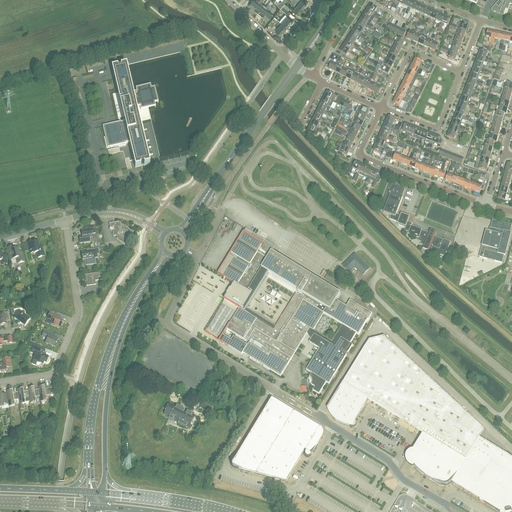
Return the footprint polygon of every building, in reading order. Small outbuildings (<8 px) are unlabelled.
[(257,0),(256,0),(255,2),(252,0),(251,0),(248,5),(253,9),(259,1),(257,0)] [(253,9),(258,12),(262,7),(260,5),(263,0),(262,0),(259,0),(259,1),(253,9)] [(277,6),(280,9),(282,6),(284,4),(286,2),(283,0),(282,0),(280,3),(277,6)] [(307,5),(301,0),(300,0),(297,0),(297,1),(295,0),(290,0),(291,0),(292,1),(302,9),(304,7),(305,8),(306,8),(307,6),(307,5)] [(404,0),(397,0),(396,2),(397,2),(395,5),(393,9),(396,10),(397,8),(398,8),(400,4),(402,5),(404,0)] [(498,0),(495,5),(506,9),(507,10),(510,4),(511,5),(508,3),(499,0),(498,0)] [(290,3),(295,7),(293,10),(299,14),(302,9),(292,1),(290,3)] [(416,4),(410,1),(408,8),(407,10),(406,10),(405,14),(407,15),(408,13),(409,13),(411,9),(413,10),(416,4)] [(264,9),(262,7),(258,12),(263,16),(267,11),(268,9),(270,6),(268,4),(264,9)] [(422,6),(416,4),(413,10),(416,11),(414,16),(415,16),(414,18),(416,19),(422,6)] [(377,17),(379,18),(380,16),(377,14),(377,13),(375,12),(376,9),(371,5),(367,11),(377,17)] [(490,10),(503,15),(505,9),(507,10),(506,9),(495,5),(490,10)] [(424,15),(427,9),(422,6),(416,19),(418,20),(420,17),(418,16),(419,13),(424,15)] [(433,12),(427,9),(424,15),(430,18),(433,12)] [(271,14),(267,11),(263,16),(267,20),(271,14)] [(377,17),(367,11),(364,16),(370,19),(371,17),(374,19),(375,18),(378,20),(379,18),(377,17)] [(435,20),(438,14),(433,12),(430,18),(435,20)] [(444,17),(438,14),(435,20),(441,23),(444,17)] [(370,19),(364,16),(360,21),(369,26),(372,29),(374,26),(370,24),(372,21),(370,19)] [(291,25),(293,23),(292,22),(287,17),(283,21),(288,26),(290,24),(291,25)] [(444,17),(441,23),(447,26),(450,19),(444,17)] [(276,20),(275,20),(273,19),(268,24),(272,28),(275,25),(277,28),(275,30),(280,35),(281,35),(283,34),(283,33),(282,32),(284,30),(275,22),(276,20)] [(283,21),(281,24),(277,19),(275,20),(276,20),(275,22),(284,30),(288,26),(283,21)] [(369,26),(360,21),(357,26),(363,30),(364,27),(367,29),(369,26)] [(458,27),(451,24),(448,30),(451,31),(452,30),(453,28),(456,29),(459,30),(466,33),(467,30),(468,30),(469,27),(468,27),(468,26),(459,23),(458,27)] [(354,31),(365,39),(367,37),(363,35),(364,34),(361,32),(363,30),(357,26),(354,31)] [(412,41),(415,35),(418,28),(416,27),(414,31),(412,30),(411,33),(409,32),(407,38),(412,41)] [(421,30),(420,34),(419,33),(418,36),(415,35),(412,41),(418,44),(424,31),(421,30)] [(466,33),(459,30),(457,36),(463,38),(466,33)] [(361,38),(364,40),(365,39),(354,31),(350,36),(356,40),(358,42),(360,39),(361,38)] [(424,31),(418,44),(424,46),(426,40),(428,37),(425,36),(427,32),(424,31)] [(499,34),(493,32),(491,43),(491,44),(494,45),(495,39),(498,40),(499,34)] [(356,40),(350,36),(347,41),(353,45),(359,49),(360,47),(357,45),(357,44),(354,43),(356,40)] [(463,38),(457,36),(455,42),(461,44),(463,38)] [(389,41),(393,43),(396,44),(402,47),(405,42),(398,39),(397,42),(394,40),(393,41),(390,39),(389,41)] [(452,47),(459,50),(461,44),(455,42),(452,40),(448,39),(447,41),(451,43),(450,43),(454,45),(452,47)] [(426,40),(424,46),(429,49),(432,43),(426,40)] [(353,45),(347,41),(343,46),(349,50),(352,52),(354,49),(357,51),(359,49),(353,45)] [(432,43),(429,49),(435,51),(438,45),(432,43)] [(366,51),(370,55),(377,48),(373,44),(366,51)] [(402,47),(396,44),(393,50),(399,53),(402,47)] [(346,56),(349,50),(343,46),(340,52),(346,56)] [(445,47),(442,46),(440,52),(447,54),(446,55),(449,56),(448,59),(455,62),(457,56),(450,53),(447,52),(444,51),(445,48),(445,47)] [(450,53),(457,56),(459,50),(452,47),(451,50),(448,49),(448,50),(445,48),(444,51),(447,52),(450,53)] [(393,50),(390,55),(396,58),(399,53),(393,50)] [(489,58),(486,57),(487,54),(481,51),(478,57),(491,62),(492,60),(489,58)] [(370,69),(378,55),(374,53),(366,67),(370,69)] [(333,61),(332,63),(329,69),(335,72),(338,66),(335,64),(336,62),(339,63),(341,59),(342,58),(333,54),(329,59),(333,61)] [(396,58),(390,55),(387,61),(393,64),(396,58)] [(476,63),(483,65),(484,63),(486,64),(487,63),(490,65),(491,62),(478,57),(476,63)] [(423,70),(418,68),(421,62),(415,59),(412,65),(423,70)] [(379,61),(378,63),(390,70),(393,64),(387,61),(386,63),(383,62),(382,63),(379,61)] [(380,67),(377,73),(381,75),(383,72),(388,75),(390,70),(378,63),(377,65),(380,67)] [(485,69),(482,68),(483,65),(476,63),(474,68),(480,71),(487,73),(490,75),(491,73),(484,70),(485,69)] [(340,75),(345,78),(352,65),(350,64),(348,68),(350,69),(349,71),(343,69),(340,75)] [(117,67),(112,68),(117,93),(112,94),(117,115),(119,115),(121,122),(102,126),(105,137),(104,137),(106,148),(118,145),(118,147),(126,145),(126,143),(129,142),(135,167),(141,166),(141,165),(144,164),(144,165),(150,164),(139,118),(137,118),(135,111),(137,111),(136,107),(140,106),(141,110),(155,106),(155,103),(158,102),(155,87),(151,88),(150,85),(136,88),(137,92),(133,93),(126,65),(120,66),(121,67),(118,68),(117,67)] [(352,65),(345,78),(351,81),(354,74),(351,73),(353,70),(352,70),(354,66),(352,65)] [(423,70),(412,65),(409,70),(416,74),(418,75),(420,71),(422,72),(423,70)] [(335,72),(340,75),(343,69),(338,66),(335,72)] [(472,74),(478,77),(479,74),(483,75),(483,74),(486,76),(487,73),(480,71),(474,68),(473,71),(472,71),(471,73),(472,74)] [(416,74),(409,70),(407,76),(413,79),(416,74)] [(360,77),(354,74),(351,81),(356,83),(360,77)] [(469,80),(483,85),(484,83),(480,81),(477,79),(478,77),(472,74),(469,80)] [(416,80),(413,79),(407,76),(404,81),(413,86),(416,80)] [(76,101),(82,100),(76,77),(70,78),(76,101)] [(365,80),(360,77),(356,83),(362,86),(365,80)] [(365,88),(367,89),(370,83),(365,80),(362,86),(362,87),(362,88),(364,89),(365,89),(365,88)] [(482,88),(483,85),(469,80),(467,86),(474,88),(476,83),(479,84),(478,86),(482,88)] [(413,86),(404,81),(401,87),(407,90),(410,91),(413,86)] [(376,86),(370,83),(367,89),(373,92),(376,86)] [(377,86),(376,86),(373,92),(375,93),(375,94),(377,95),(378,95),(382,89),(381,89),(382,88),(380,87),(379,88),(377,86)] [(465,91),(472,94),(478,96),(479,94),(473,91),(474,88),(467,86),(465,91)] [(407,90),(401,87),(399,92),(405,95),(407,90)] [(511,91),(504,89),(503,95),(511,97),(511,92),(511,91)] [(478,96),(472,94),(465,91),(463,97),(469,100),(470,97),(473,98),(474,98),(477,99),(478,96)] [(325,96),(324,98),(330,101),(333,103),(335,100),(332,99),(333,96),(327,93),(326,92),(325,93),(324,95),(324,96),(325,96)] [(408,100),(403,98),(405,95),(399,92),(396,98),(404,102),(407,103),(408,100)] [(462,100),(461,103),(474,108),(474,106),(471,104),(468,103),(469,100),(463,97),(462,97),(461,98),(461,99),(461,100),(462,100)] [(330,101),(324,98),(321,104),(327,107),(330,109),(333,103),(330,101)] [(402,108),(404,102),(396,98),(393,103),(402,108)] [(473,110),(474,108),(461,103),(458,109),(465,111),(467,106),(470,107),(469,109),(473,110)] [(319,109),(325,113),(331,116),(333,113),(329,111),(330,109),(327,107),(321,104),(319,109)] [(507,109),(500,107),(498,112),(504,114),(506,115),(507,109)] [(322,118),(323,115),(326,117),(327,116),(330,118),(331,116),(325,113),(319,109),(316,115),(322,118)] [(362,109),(360,114),(366,117),(369,112),(362,109)] [(458,109),(456,114),(469,119),(470,117),(467,116),(467,115),(464,114),(465,111),(458,109)] [(354,118),(363,123),(366,117),(360,114),(356,112),(355,115),(356,116),(354,118)] [(503,120),(504,114),(498,112),(496,112),(494,118),(503,120)] [(462,119),(465,121),(468,122),(469,119),(456,114),(454,120),(461,123),(462,119)] [(322,118),(316,115),(313,120),(319,123),(322,118)] [(386,123),(392,126),(395,120),(388,117),(386,123)] [(348,122),(351,124),(354,125),(360,128),(363,123),(354,118),(353,122),(349,120),(348,122)] [(319,123),(313,120),(310,126),(317,129),(319,123)] [(452,126),(458,128),(465,131),(466,128),(462,127),(462,126),(460,125),(461,123),(454,120),(452,126)] [(392,126),(386,123),(383,128),(390,131),(392,126)] [(489,129),(500,132),(501,126),(493,124),(490,123),(489,128),(489,129)] [(354,125),(351,124),(350,126),(349,129),(352,130),(351,131),(357,134),(360,128),(354,125)] [(409,133),(411,127),(405,125),(404,127),(402,126),(401,131),(403,132),(403,131),(406,132),(405,135),(405,136),(404,139),(406,140),(409,133)] [(317,129),(310,126),(308,131),(316,136),(318,132),(322,134),(323,132),(319,130),(317,129)] [(465,131),(458,128),(452,126),(450,132),(456,134),(457,132),(460,132),(464,133),(465,131)] [(342,133),(346,135),(355,139),(357,134),(351,131),(350,133),(347,131),(347,132),(344,131),(344,130),(338,127),(336,130),(343,133),(342,133)] [(417,129),(411,127),(409,133),(406,140),(405,143),(408,144),(410,137),(412,134),(414,135),(417,129)] [(390,131),(383,128),(381,134),(387,137),(388,134),(391,135),(392,132),(390,131)] [(417,140),(415,143),(414,146),(417,147),(419,141),(420,138),(422,131),(417,129),(414,135),(418,137),(416,140),(417,140)] [(500,132),(489,129),(488,130),(489,131),(491,132),(490,135),(498,137),(500,132)] [(426,140),(428,134),(422,131),(420,138),(419,141),(417,147),(420,148),(421,146),(420,146),(423,139),(426,140)] [(447,137),(448,137),(447,137),(454,140),(456,134),(450,132),(449,134),(448,134),(447,134),(446,136),(447,137)] [(352,145),(355,139),(346,135),(342,133),(341,136),(344,137),(347,139),(346,142),(352,145)] [(387,137),(381,134),(378,140),(385,142),(387,137)] [(431,142),(434,136),(428,134),(426,140),(425,143),(428,144),(427,147),(429,148),(431,142)] [(484,140),(486,140),(488,141),(494,143),(496,143),(498,137),(490,135),(487,134),(486,137),(485,136),(484,140)] [(440,138),(434,136),(431,142),(429,148),(432,149),(434,143),(438,144),(437,146),(439,148),(442,141),(439,140),(440,138)] [(383,145),(385,142),(378,140),(376,145),(388,151),(391,152),(392,152),(393,150),(386,147),(386,146),(383,145)] [(485,146),(493,149),(494,143),(488,141),(486,140),(485,146)] [(349,150),(352,145),(346,142),(344,145),(342,143),(342,144),(341,146),(343,147),(349,150)] [(347,156),(349,150),(343,147),(341,146),(337,144),(335,147),(342,150),(340,153),(339,152),(338,155),(344,157),(345,155),(347,156)] [(388,151),(376,145),(373,151),(380,154),(381,151),(384,152),(387,153),(386,156),(388,158),(391,159),(394,153),(392,152),(391,152),(388,151)] [(485,146),(483,152),(491,155),(493,149),(485,146)] [(491,155),(483,152),(479,151),(478,157),(482,158),(490,160),(491,160),(492,157),(490,157),(491,155)] [(190,152),(162,158),(163,162),(191,156),(190,152)] [(409,160),(406,159),(404,165),(409,167),(413,158),(414,155),(412,154),(409,160)] [(398,163),(401,157),(395,155),(393,161),(398,163)] [(406,159),(401,157),(398,163),(404,165),(406,159)] [(421,164),(417,163),(415,169),(421,171),(424,162),(422,161),(421,164)] [(358,171),(361,165),(359,164),(359,163),(356,162),(356,163),(355,163),(354,165),(351,164),(346,176),(349,177),(352,171),(354,172),(354,173),(351,180),(353,181),(358,171)] [(479,170),(486,172),(488,166),(480,164),(479,170)] [(367,168),(361,165),(358,171),(353,181),(356,183),(359,176),(362,177),(367,168)] [(432,168),(429,167),(426,174),(432,176),(436,166),(433,165),(432,168)] [(364,182),(366,183),(372,171),(367,168),(362,177),(366,179),(364,182)] [(374,189),(377,183),(374,182),(378,173),(372,171),(366,183),(369,184),(371,181),(373,182),(372,185),(371,188),(372,188),(374,189)] [(445,174),(440,171),(437,178),(443,180),(445,174)] [(459,179),(456,186),(459,187),(460,186),(462,187),(464,181),(459,179)] [(470,183),(468,189),(473,191),(477,182),(471,180),(470,183)] [(479,193),(480,189),(483,190),(484,187),(482,186),(482,185),(482,184),(477,182),(473,191),(479,193)] [(395,217),(397,214),(403,197),(402,196),(405,189),(390,183),(380,209),(384,210),(383,213),(391,215),(395,217)] [(507,195),(499,193),(498,199),(505,201),(507,195)] [(408,222),(410,217),(409,217),(409,218),(407,217),(408,215),(404,214),(403,215),(401,215),(402,214),(401,214),(401,216),(397,214),(395,217),(391,215),(389,219),(398,223),(397,224),(399,225),(405,228),(404,231),(409,232),(408,234),(418,238),(418,241),(421,242),(420,244),(423,245),(422,249),(429,251),(431,251),(430,254),(437,257),(438,254),(445,257),(450,242),(443,239),(443,240),(435,237),(436,233),(429,230),(428,233),(426,233),(426,232),(422,230),(411,226),(412,225),(412,223),(408,222)] [(502,263),(504,256),(505,256),(511,233),(510,233),(511,225),(492,220),(489,232),(486,231),(482,246),(479,257),(483,258),(502,263)] [(124,245),(133,232),(125,227),(124,228),(121,225),(118,222),(109,224),(110,228),(111,230),(112,230),(113,236),(116,236),(117,236),(116,239),(124,245)] [(89,238),(92,237),(92,234),(95,233),(95,229),(93,229),(93,226),(84,227),(84,230),(81,231),(82,236),(79,237),(80,243),(90,242),(89,238)] [(231,295),(228,301),(225,299),(226,298),(225,297),(224,299),(239,309),(219,341),(228,347),(242,355),(243,353),(248,356),(253,360),(255,361),(260,364),(263,366),(267,368),(268,369),(281,376),(281,375),(282,374),(286,368),(287,366),(289,363),(290,361),(293,356),(294,354),(297,349),(298,347),(301,344),(304,338),(307,334),(312,337),(309,342),(314,345),(318,348),(319,349),(313,360),(312,361),(308,367),(306,370),(312,373),(309,377),(311,378),(312,380),(312,383),(311,385),(315,387),(313,390),(319,394),(326,382),(329,384),(346,355),(339,350),(340,347),(348,352),(353,345),(350,343),(356,334),(359,335),(361,332),(362,329),(366,324),(368,320),(372,314),(350,300),(346,307),(341,304),(336,301),(340,294),(330,288),(272,252),(275,247),(246,229),(233,249),(225,262),(218,274),(234,283),(232,286),(236,288),(232,293),(231,293),(231,294),(230,295),(231,295)] [(33,241),(27,243),(30,254),(34,253),(34,254),(36,253),(37,258),(44,256),(42,247),(39,248),(37,242),(34,243),(33,241)] [(7,248),(12,265),(24,262),(21,252),(19,252),(18,248),(14,249),(13,246),(7,248)] [(96,264),(95,258),(98,257),(97,254),(99,254),(99,248),(87,250),(88,253),(82,254),(82,260),(84,260),(85,263),(84,263),(85,263),(85,265),(85,266),(96,264)] [(370,269),(355,254),(342,266),(349,273),(355,268),(363,276),(370,269)] [(83,283),(85,282),(86,286),(96,285),(95,281),(98,280),(98,276),(100,276),(100,272),(81,275),(83,283)] [(345,291),(348,287),(336,279),(327,274),(325,279),(345,291)] [(190,327),(215,283),(204,277),(178,320),(190,327)] [(6,322),(10,321),(9,312),(2,313),(3,316),(0,316),(0,325),(7,324),(6,322)] [(17,315),(14,319),(18,321),(17,322),(18,324),(19,324),(20,323),(25,327),(30,319),(25,316),(24,312),(20,312),(17,312),(17,315)] [(61,317),(56,315),(50,313),(47,319),(52,321),(51,325),(60,328),(63,321),(60,320),(61,317)] [(58,339),(54,338),(55,335),(44,331),(42,336),(47,339),(46,343),(55,347),(58,339)] [(8,343),(12,343),(11,336),(7,337),(7,338),(2,338),(0,338),(0,347),(2,347),(1,345),(3,345),(3,341),(8,341),(8,343)] [(369,400),(369,399),(423,433),(422,435),(413,450),(410,450),(408,452),(406,454),(405,456),(405,459),(406,461),(407,464),(409,465),(412,466),(413,466),(413,465),(416,468),(420,471),(426,476),(435,482),(441,485),(444,486),(446,486),(448,485),(450,484),(452,483),(471,495),(499,450),(479,437),(484,429),(384,337),(369,340),(327,409),(329,413),(332,418),(336,421),(340,424),(345,426),(349,427),(351,427),(353,427),(355,427),(356,426),(356,424),(355,423),(355,422),(369,400)] [(34,352),(36,353),(32,364),(36,366),(37,363),(43,365),(44,362),(46,363),(47,363),(48,363),(49,362),(49,360),(49,359),(49,358),(48,358),(44,356),(46,350),(33,345),(30,352),(33,354),(34,352)] [(6,368),(11,367),(10,358),(3,359),(3,364),(0,363),(0,371),(1,373),(6,372),(6,368)] [(39,389),(40,396),(40,402),(46,401),(46,396),(50,395),(51,388),(45,389),(44,386),(38,386),(39,389)] [(30,402),(30,403),(36,402),(35,397),(40,396),(39,389),(34,390),(34,387),(28,388),(28,391),(30,402)] [(30,402),(28,391),(23,391),(23,389),(17,389),(17,392),(18,400),(20,410),(23,409),(23,404),(28,403),(28,402),(30,402)] [(18,400),(17,392),(13,393),(12,390),(6,391),(7,394),(8,401),(8,404),(9,407),(14,406),(14,400),(18,400)] [(0,407),(4,407),(4,405),(8,404),(8,401),(7,394),(2,394),(2,391),(0,391),(0,407)] [(232,468),(233,468),(258,475),(286,482),(304,452),(310,456),(322,436),(323,435),(323,434),(323,433),(323,432),(322,432),(322,431),(322,430),(321,430),(321,429),(320,429),(320,428),(319,428),(270,400),(250,433),(232,464),(231,464),(231,465),(231,466),(232,466),(232,467),(232,468)] [(202,403),(199,408),(210,413),(213,408),(202,403)] [(173,406),(169,404),(164,414),(169,417),(168,418),(168,419),(172,421),(173,420),(178,423),(177,423),(186,427),(189,428),(195,416),(192,415),(192,414),(187,411),(186,412),(184,411),(185,410),(176,406),(176,407),(173,405),(173,406)] [(511,457),(499,450),(471,495),(499,511),(507,511),(511,511),(511,510),(511,457)]
